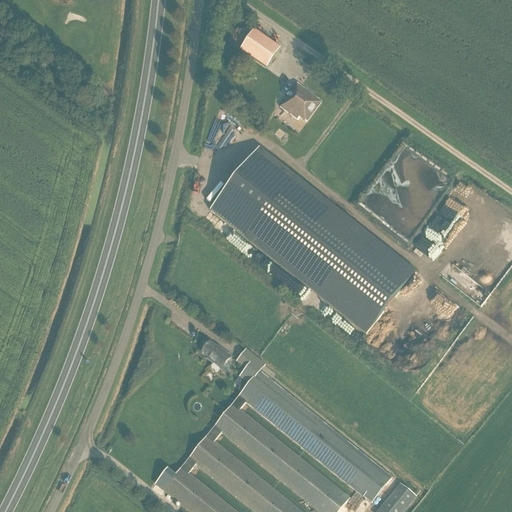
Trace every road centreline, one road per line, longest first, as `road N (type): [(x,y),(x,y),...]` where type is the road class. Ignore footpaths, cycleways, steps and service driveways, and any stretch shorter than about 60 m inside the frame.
road 1 (trunk): [(5,511),(59,393),(113,236),(155,0)]
road 2 (unclassified): [(54,511),(144,292),(195,61),(200,0)]
road 3 (track): [(234,0),(511,193)]
